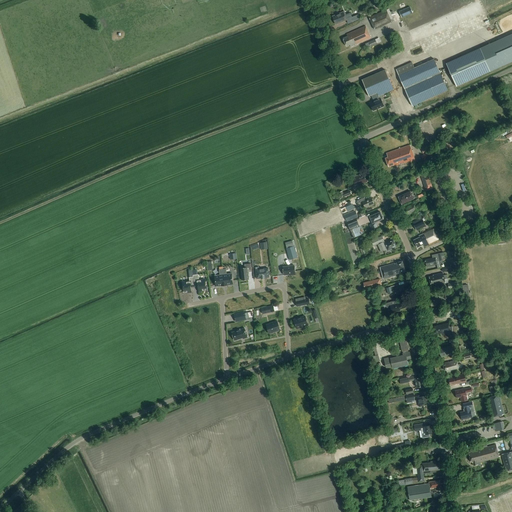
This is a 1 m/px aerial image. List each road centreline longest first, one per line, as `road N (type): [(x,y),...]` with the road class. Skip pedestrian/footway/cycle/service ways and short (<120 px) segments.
road 1 (unclassified): [(0,508),(73,443),(227,377)]
road 2 (tertiary): [(450,511),(441,407),(420,316)]
road 3 (unclassified): [(362,138),(511,69)]
road 4 (tertiary): [(362,138),(312,0)]
road 5 (unclassified): [(289,358),(420,316)]
road 6 (residential): [(289,358),(284,285),(221,297)]
road 7 (tertiary): [(411,256),(362,138)]
